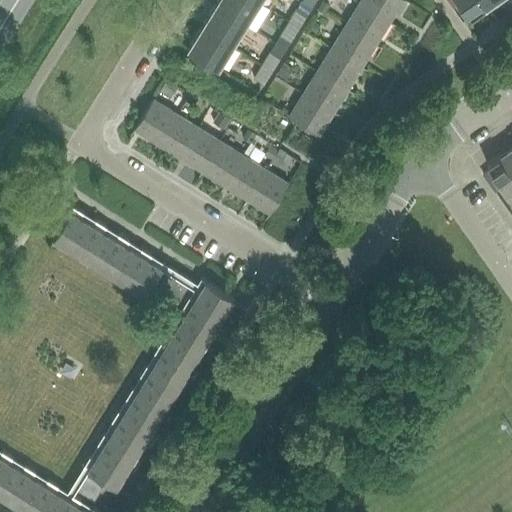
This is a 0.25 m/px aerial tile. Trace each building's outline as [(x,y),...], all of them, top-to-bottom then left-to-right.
[(244,23),(258,2),(253,0),(217,0),(215,5),(244,23)] [(289,20),(288,21),(298,27),(305,14),(311,6),(301,0),(296,9),(289,20)] [(359,0),(359,2),(388,21),(401,0),(359,0)] [(458,0),(470,16),(492,0),(491,0),(458,0)] [(375,43),(388,21),(359,2),(345,24),(375,43)] [(231,45),(244,23),(215,5),(201,27),(231,45)] [(289,41),(298,27),(288,21),(280,35),(289,41)] [(360,65),(375,43),(345,24),(331,47),(360,65)] [(217,67),(231,45),(201,27),(187,48),(217,67)] [(346,88),(360,65),(331,47),(317,69),(346,88)] [(271,70),(279,58),(269,52),(261,64),(271,70)] [(262,83),(271,70),(261,64),(253,78),(262,83)] [(332,110),(346,88),(317,69),(303,92),(332,110)] [(174,105),(179,94),(163,87),(158,97),(174,105)] [(318,133),(332,110),(303,92),(288,115),(318,133)] [(157,142),(175,112),(152,98),(133,128),(157,142)] [(179,156),(197,126),(175,112),(157,142),(179,156)] [(201,170),(220,140),(197,126),(179,156),(201,170)] [(224,184),(243,154),(220,140),(201,170),(224,184)] [(506,192),(511,188),(511,154),(507,148),(486,163),(506,192)] [(246,198),(265,167),(243,154),(224,184),(246,198)] [(265,167),(246,198),(270,212),(288,182),(265,167)] [(76,252),(96,219),(73,205),(72,207),(53,237),(76,252)] [(98,266),(119,233),(96,219),(76,252),(98,266)] [(121,280),(141,248),(119,233),(98,266),(121,280)] [(144,295),(165,262),(141,248),(121,280),(144,295)] [(167,271),(155,289),(176,303),(188,284),(191,280),(169,266),(166,270),(167,271)] [(215,326),(229,302),(231,299),(233,297),(200,276),(182,305),(215,326)] [(200,348),(215,326),(182,305),(168,328),(200,348)] [(186,371),(200,348),(168,328),(154,350),(186,371)] [(172,394),(186,371),(154,350),(139,374),(172,394)] [(158,416),(172,394),(139,374),(126,396),(158,416)] [(144,439),(158,416),(126,396),(111,419),(144,439)] [(129,462),(144,439),(111,419),(97,442),(129,462)] [(115,485),(129,462),(97,442),(82,465),(115,485)] [(0,493),(5,496),(25,464),(2,450),(0,453),(0,493)] [(28,510),(48,478),(25,464),(5,496),(28,510)] [(86,474),(75,489),(93,500),(103,485),(86,474)] [(58,511),(71,492),(48,478),(28,510),(30,511),(58,511)] [(98,511),(99,510),(72,493),(71,492),(58,511),(98,511)]
